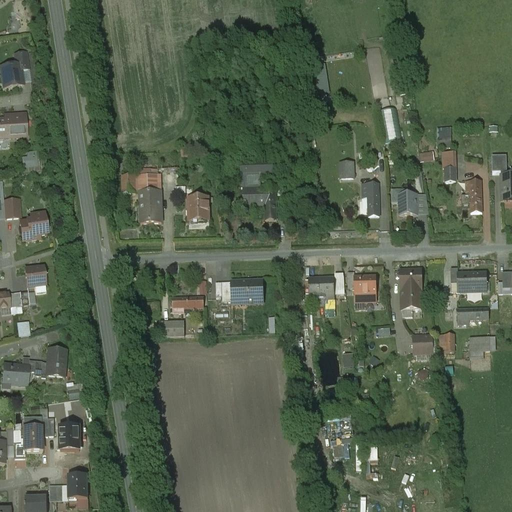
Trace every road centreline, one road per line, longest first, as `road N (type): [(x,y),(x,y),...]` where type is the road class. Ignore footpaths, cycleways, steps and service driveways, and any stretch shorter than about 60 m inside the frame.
road 1 (unclassified): [(96,261),(511,249)]
road 2 (secondary): [(96,261),(55,0)]
road 3 (secondary): [(137,511),(96,261)]
